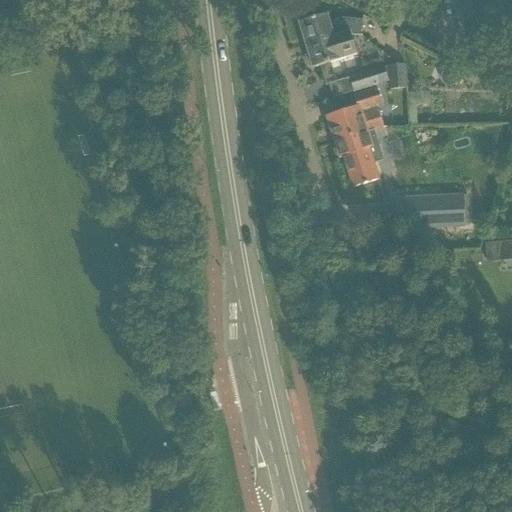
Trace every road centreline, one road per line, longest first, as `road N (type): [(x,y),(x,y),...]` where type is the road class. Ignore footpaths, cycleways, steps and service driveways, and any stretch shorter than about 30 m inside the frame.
road 1 (tertiary): [(300,511),(233,202),(208,0)]
road 2 (residential): [(325,209),(273,0)]
road 3 (residential): [(371,0),(511,67)]
